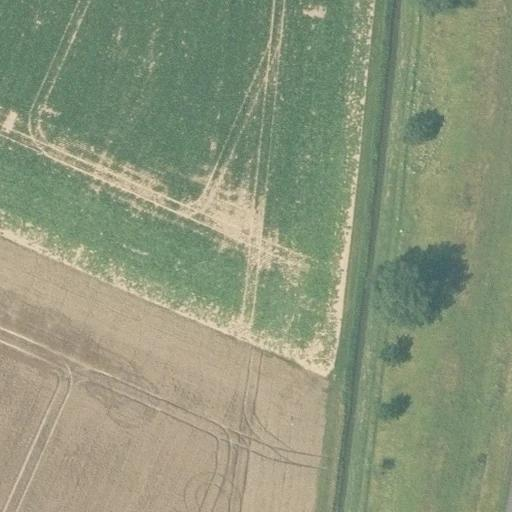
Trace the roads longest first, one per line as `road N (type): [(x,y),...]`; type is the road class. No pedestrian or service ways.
road 1 (track): [(360,511),(419,0)]
road 2 (track): [(445,511),(511,62)]
